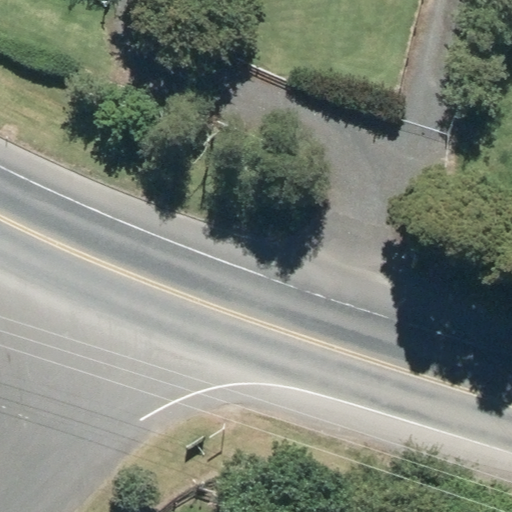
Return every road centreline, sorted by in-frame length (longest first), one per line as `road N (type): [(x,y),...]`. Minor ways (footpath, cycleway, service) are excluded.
road 1 (secondary): [(511,402),(108,267)]
road 2 (residential): [(108,267),(25,472),(0,505)]
road 3 (secondary): [(108,267),(0,214)]
